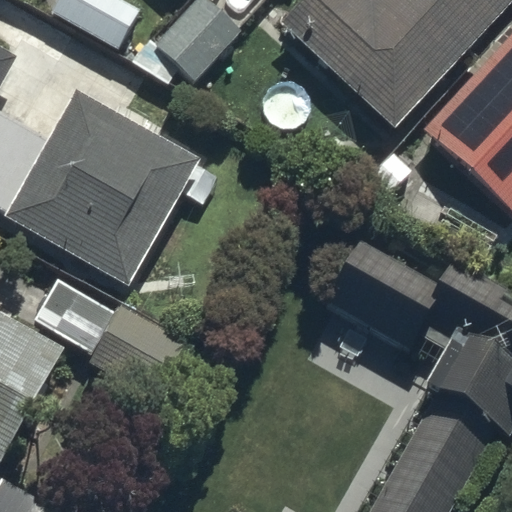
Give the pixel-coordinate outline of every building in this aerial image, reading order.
[(140,22),(101,0),(69,0),(56,23),(119,59),(140,22)] [(313,0),(280,37),(397,143),(511,16),(511,0),(386,0),(370,18),(350,0),(313,0)] [(234,41),(197,6),(155,50),(192,85),(234,41)] [(511,221),(511,51),(427,143),(511,221)] [(0,66),(0,217),(144,296),(207,180),(79,110),(53,157),(0,127),(0,112),(19,77),(0,66)] [(375,511),(447,511),(511,399),(511,306),(443,268),(428,296),(362,258),(332,310),(452,377),(375,511)] [(180,355),(62,288),(38,330),(156,397),(180,355)] [(0,456),(56,357),(0,325),(0,456)] [(36,511),(11,496),(1,511),(36,511)]
